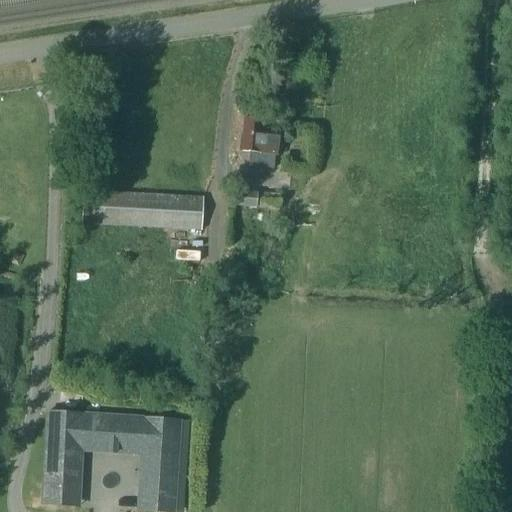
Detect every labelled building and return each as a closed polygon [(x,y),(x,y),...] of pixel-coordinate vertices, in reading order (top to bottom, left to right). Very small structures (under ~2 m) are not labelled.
[(274,97),(278,92),(277,87),(271,85),(267,90),(268,95),(274,97)] [(248,167),(261,168),(273,169),(274,155),(276,155),(278,131),(260,129),(261,120),(243,118),(242,134),(241,134),(239,151),(250,152),(248,167)] [(238,187),(238,189),(237,206),(256,207),(279,208),(280,194),(247,192),(247,188),(238,187)] [(81,224),(201,230),(202,198),(82,191),(81,224)] [(174,494),(179,420),(46,414),(45,441),(44,462),(42,489),(42,504),(78,506),(81,450),(141,453),(138,509),(174,510),(174,494)]
